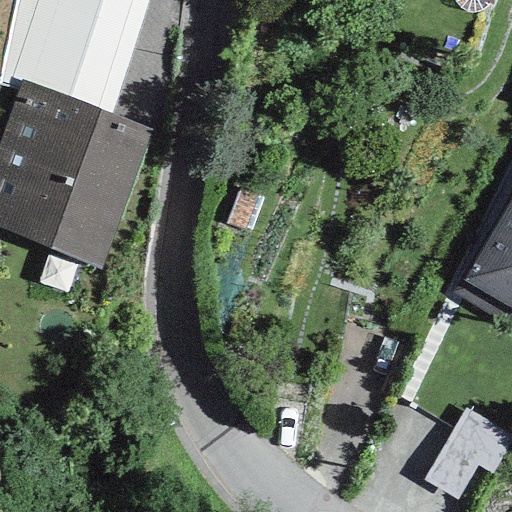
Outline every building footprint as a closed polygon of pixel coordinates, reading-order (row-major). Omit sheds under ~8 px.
[(13,0),(0,68),(0,86),(17,90),(21,81),(110,115),(147,0),(13,0)] [(486,8),(488,4),(476,0),(452,0),(455,5),(458,9),(462,11),(467,13),(472,14),(479,12),(483,10),(486,8)] [(110,115),(21,81),(17,90),(0,139),(0,228),(99,271),(150,131),(110,115)] [(511,195),(453,294),(511,329),(511,195)] [(511,436),(465,409),(423,481),(456,500),(476,465),(491,474),(511,437),(511,436)]
